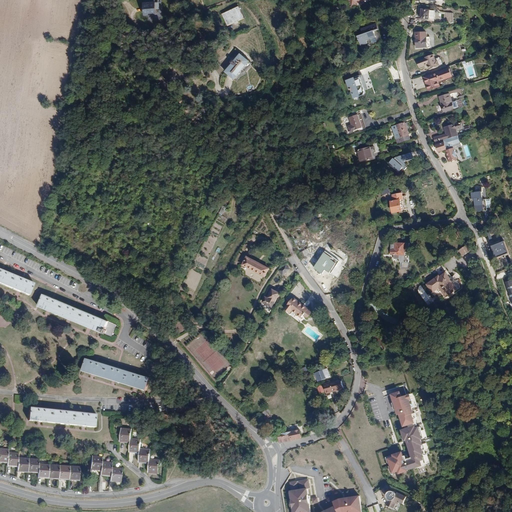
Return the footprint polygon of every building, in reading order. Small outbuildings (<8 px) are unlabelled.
[(144,3),(142,3),(143,16),(156,14),(155,2),(144,3)] [(221,13),(227,26),(244,20),(238,6),(221,13)] [(429,9),(420,8),(420,19),(428,20),(429,9)] [(360,28),(362,34),(356,36),(359,45),(366,43),(365,41),(370,39),(371,43),(377,42),(376,38),(373,31),(377,29),(375,23),(360,28)] [(427,47),(426,32),(416,32),(414,32),(415,37),(415,48),(427,47)] [(249,61),(239,53),(223,71),(233,80),(249,61)] [(416,60),(419,69),(427,66),(428,70),(440,66),(438,60),(436,60),(434,53),(416,60)] [(448,68),(422,77),(428,91),(440,87),(438,82),(451,77),(448,68)] [(373,87),(368,73),(359,76),(364,90),(373,87)] [(394,83),(392,76),(385,78),(387,85),(394,83)] [(348,90),(350,90),(353,98),(360,96),(361,94),(362,93),(363,91),(363,90),(358,78),(354,80),(353,78),(345,81),(348,90)] [(450,93),(438,96),(443,112),(454,109),(450,93)] [(362,127),(358,114),(348,117),(351,124),(347,126),(349,132),(362,127)] [(410,139),(404,122),(391,126),(396,144),(410,139)] [(453,124),(443,127),(445,134),(433,137),(434,143),(442,140),(447,139),(457,136),(456,131),(462,129),(461,122),(453,125),(453,124)] [(447,139),(442,140),(445,147),(460,143),(457,136),(447,139)] [(442,140),(434,143),(437,152),(446,149),(445,147),(442,140)] [(369,147),(356,150),(360,162),(372,158),(369,147)] [(454,148),(445,151),(449,162),(457,159),(454,148)] [(403,162),(413,159),(412,153),(395,157),(394,159),(392,158),(388,163),(399,171),(401,168),(404,170),(407,167),(404,166),(403,162)] [(481,192),(471,192),(471,198),(473,198),(474,201),(481,200),(481,192)] [(402,193),(391,195),(392,201),(389,201),(391,213),(399,212),(399,213),(406,211),(403,199),(402,193)] [(481,200),(474,201),(475,212),(487,211),(486,200),(481,200)] [(504,241),(490,246),(495,259),(509,254),(504,241)] [(406,243),(388,242),(387,254),(390,254),(390,258),(396,259),(395,262),(404,262),(406,243)] [(466,245),(458,251),(462,257),(470,251),(466,245)] [(310,248),(303,252),(307,258),(313,255),(310,248)] [(339,261),(325,251),(313,268),(322,274),(324,269),(331,273),(336,266),(339,261)] [(270,268),(246,255),(241,265),(264,278),(270,268)] [(432,293),(439,288),(445,297),(457,288),(444,271),(446,270),(441,263),(434,268),(438,275),(425,283),(432,293)] [(285,264),(278,270),(283,276),(290,269),(285,264)] [(0,283),(19,292),(29,296),(35,284),(22,278),(3,270),(0,269),(0,283)] [(280,293),(269,287),(259,305),(270,311),(280,293)] [(48,311),(69,320),(89,329),(103,334),(103,333),(108,322),(93,316),(74,308),(53,299),(43,295),(40,301),(38,307),(48,311)] [(307,308),(292,297),(283,309),(289,314),(291,311),(300,318),(302,315),(307,309),(307,308)] [(312,312),(307,309),(302,315),(307,318),(312,312)] [(116,325),(108,322),(103,333),(111,337),(112,335),(113,332),(115,326),(116,325)] [(389,345),(383,348),(392,361),(397,357),(389,345)] [(93,375),(113,381),(135,388),(145,391),(149,378),(139,375),(117,368),(96,362),(84,358),(82,364),(80,371),(93,375)] [(322,370),(314,373),(318,381),(326,379),(322,370)] [(335,381),(330,382),(331,384),(327,385),(327,383),(323,384),(325,393),(343,388),(341,381),(335,382),(335,381)] [(399,392),(389,394),(395,415),(398,415),(401,427),(417,423),(409,394),(403,395),(400,396),(399,392)] [(39,422),(61,424),(84,426),(95,427),(97,414),(84,413),(62,411),(39,409),(29,408),(29,414),(28,421),(39,422)] [(427,466),(416,425),(400,430),(403,441),(405,440),(410,458),(403,460),(400,452),(391,455),(391,457),(386,458),(390,474),(396,472),(397,475),(427,466)] [(131,429),(120,428),(118,442),(126,443),(126,442),(129,442),(130,441),(130,439),(131,429)] [(300,429),(288,432),(290,441),(302,438),(300,429)] [(280,442),(290,441),(288,432),(286,432),(276,434),(280,442)] [(140,439),(130,439),(130,441),(129,442),(129,452),(135,453),(135,452),(139,452),(139,449),(140,439)] [(8,450),(0,449),(0,461),(3,462),(4,461),(7,461),(8,453),(8,450)] [(149,449),(139,449),(139,452),(138,462),(145,462),(145,461),(148,461),(148,459),(149,449)] [(18,454),(8,453),(7,461),(7,465),(13,466),(13,465),(17,465),(18,458),(18,454)] [(102,457),(93,456),(91,469),(97,470),(98,469),(101,469),(102,462),(102,457)] [(29,459),(18,458),(17,465),(16,471),(23,472),(24,471),(27,471),(29,459)] [(39,460),(29,459),(27,471),(27,472),(34,473),(34,472),(38,472),(39,464),(39,460)] [(158,460),(148,459),(148,461),(147,472),(154,473),(154,472),(157,472),(158,460)] [(112,463),(102,462),(101,469),(100,475),(107,475),(107,474),(110,475),(111,468),(112,463)] [(50,465),(39,464),(38,472),(38,478),(45,478),(45,477),(49,477),(50,465)] [(59,466),(50,465),(49,477),(48,478),(55,479),(55,478),(58,478),(59,466)] [(69,467),(59,466),(58,478),(58,479),(65,480),(65,479),(68,479),(69,467)] [(79,468),(69,467),(68,479),(68,480),(75,481),(75,480),(78,480),(79,468)] [(121,469),(111,468),(110,475),(110,481),(116,481),(116,480),(120,481),(121,469)] [(308,478),(289,482),(290,491),(310,488),(308,478)] [(290,491),(288,492),(290,511),(311,511),(307,489),(290,491)] [(391,491),(389,491),(387,492),(385,494),(385,496),(385,498),(387,500),(388,500),(389,501),(391,501),(391,500),(393,500),(394,498),(395,496),(394,494),(393,492),(391,491)] [(402,505),(406,497),(395,492),(394,494),(395,496),(394,498),(393,500),(391,500),(396,502),(402,505)] [(360,511),(359,496),(338,499),(330,502),(332,506),(335,511),(360,511)] [(393,509),(396,502),(391,500),(391,501),(389,501),(388,500),(385,506),(393,509)]
